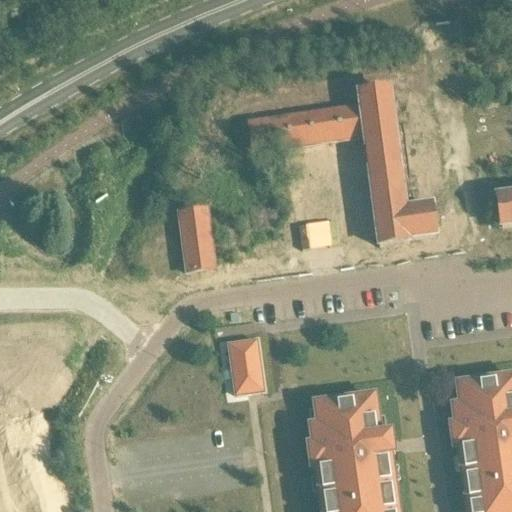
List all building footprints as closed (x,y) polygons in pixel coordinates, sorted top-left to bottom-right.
[(360,111),(249,126),(253,156),(365,141),(379,250),(410,246),(409,244),(436,240),(432,209),(405,213),(392,116),(398,111),(397,103),(390,100),(389,93),(359,97),(360,111)] [(511,198),(496,201),(501,231),(511,229),(511,198)] [(206,213),(180,217),(187,277),(197,275),(214,273),(206,213)] [(256,345),(229,349),(236,399),(263,396),(263,395),(256,345)] [(456,429),(451,430),(454,452),(459,451),(467,511),(511,511),(511,381),(458,389),(460,410),(453,411),(456,429)] [(313,449),(309,450),(312,471),(316,471),(321,511),(396,511),(390,461),(394,460),(391,438),(379,440),(374,401),(315,409),(318,430),(311,431),(313,449)]
